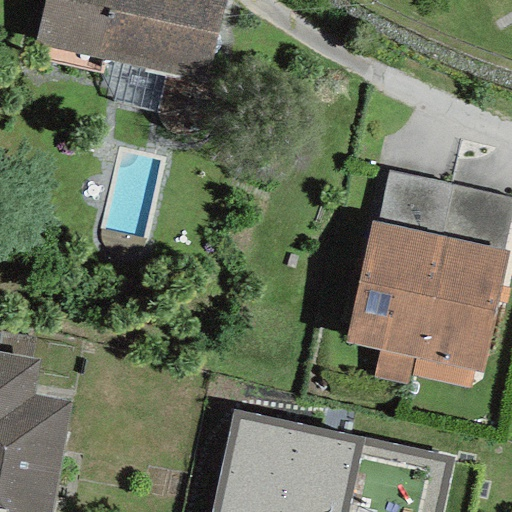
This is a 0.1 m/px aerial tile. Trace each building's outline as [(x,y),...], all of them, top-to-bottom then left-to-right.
[(42,0),(32,44),(205,83),(223,0),(42,0)] [(376,224),(438,237),(449,185),(387,172),(376,224)] [(511,198),(449,185),(438,237),(503,250),(511,203),(511,198)] [(414,359),(438,237),(376,224),(368,223),(344,344),(379,351),(411,358),(414,359)] [(482,375),(508,251),(503,250),(438,237),(414,359),(474,373),(482,375)] [(405,385),(411,358),(379,351),(373,378),(405,385)] [(0,353),(0,511),(51,511),(69,402),(32,397),(38,360),(0,353)] [(474,373),(414,359),(409,376),(469,390),(474,373)] [(442,511),(454,458),(229,410),(206,511),(442,511)]
